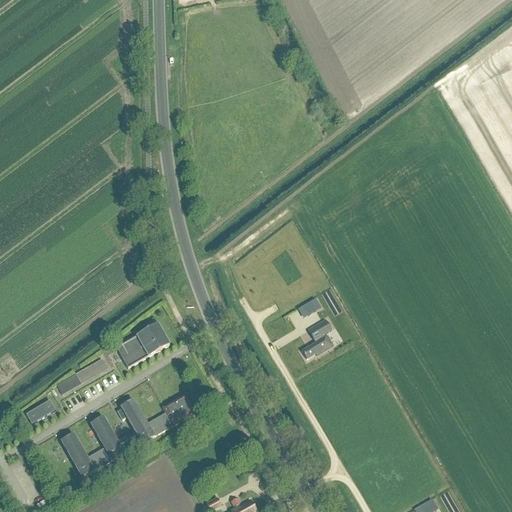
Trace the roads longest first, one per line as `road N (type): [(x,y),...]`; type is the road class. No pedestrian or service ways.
road 1 (primary): [(303,492),(219,340),(185,250),(165,153),(158,0)]
road 2 (unclassified): [(253,321),(341,470)]
